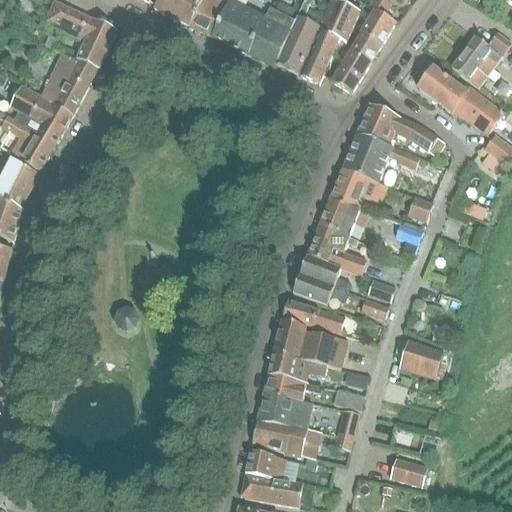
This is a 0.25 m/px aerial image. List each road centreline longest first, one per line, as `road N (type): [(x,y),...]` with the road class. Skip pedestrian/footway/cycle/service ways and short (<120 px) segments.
road 1 (residential): [(147,30),(35,245),(0,488)]
road 2 (residential): [(373,92),(454,139),(460,158),(387,352),(341,511)]
road 3 (residential): [(218,499),(269,291),(339,123)]
road 4 (residential): [(339,123),(147,30)]
